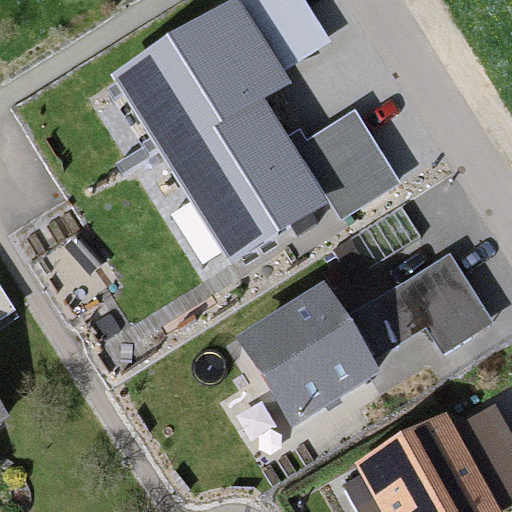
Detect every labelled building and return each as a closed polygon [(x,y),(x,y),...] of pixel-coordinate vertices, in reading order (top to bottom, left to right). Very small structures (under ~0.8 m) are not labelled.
[(239,0),(283,70),(324,44),(295,0),(239,0)] [(234,262),(317,211),(251,106),(267,97),(221,24),(107,95),(115,106),(129,98),(158,141),(117,164),(124,176),(165,152),(234,262)] [(353,121),(302,153),(343,218),(394,186),(353,121)] [(0,424),(0,423),(0,320),(12,313),(0,294),(0,424)] [(373,379),(325,303),(249,351),(296,427),(373,379)] [(393,511),(488,511),(445,433),(372,474),(393,511)]
